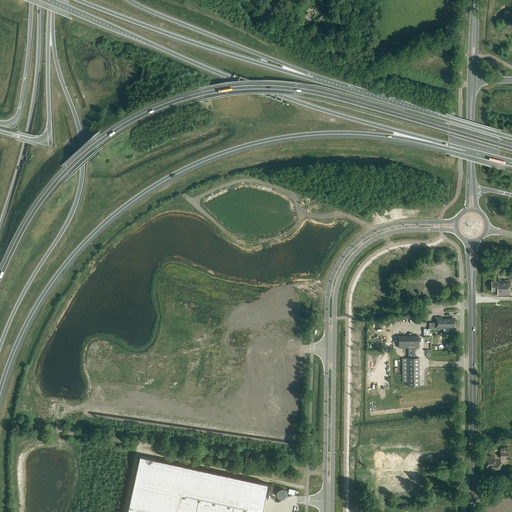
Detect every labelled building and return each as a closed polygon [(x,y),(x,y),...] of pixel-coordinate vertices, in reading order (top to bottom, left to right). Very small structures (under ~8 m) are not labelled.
[(309,12),(304,17),(309,21),(319,12),(314,7),(312,9),(310,7),(307,10),(309,12)] [(316,22),(318,24),(325,18),(323,15),(316,22)] [(450,272),(450,268),(433,268),(433,283),(451,283),(451,275),(456,275),(456,272),(450,272)] [(511,291),(511,281),(509,282),(509,278),(504,278),(504,280),(495,280),(496,293),(511,291)] [(442,317),(435,317),(435,323),(429,323),(429,329),(435,329),(450,329),(450,327),(455,327),(455,319),(442,319),(442,317)] [(419,336),(399,336),(399,348),(408,348),(408,358),(407,358),(407,386),(419,386),(419,358),(415,358),(415,348),(419,348),(419,336)] [(387,450),(387,467),(409,467),(409,471),(414,471),(415,450),(387,450)] [(503,469),(504,466),(510,467),(511,455),(503,454),(502,465),(503,465),(503,468),(503,469)] [(262,511),(268,484),(140,456),(127,511),(262,511)] [(391,491),(415,492),(416,482),(423,483),(423,477),(416,476),(416,474),(392,473),(391,491)]
